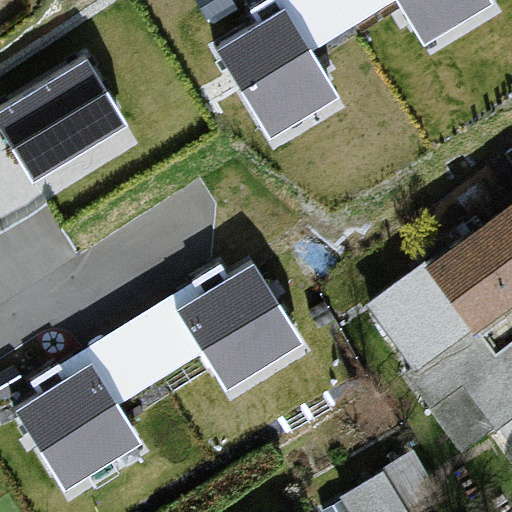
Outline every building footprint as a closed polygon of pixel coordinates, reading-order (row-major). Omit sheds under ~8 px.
[(491,5),(487,0),(399,0),(427,45),(491,5)] [(337,99),(283,12),(219,51),(273,139),(337,99)] [(84,58),(0,108),(0,124),(32,178),(124,124),(84,58)] [(511,184),(409,252),(461,331),(511,297),(511,184)] [(300,342),(250,261),(176,306),(225,387),(300,342)] [(141,447),(91,366),(16,411),(66,492),(141,447)] [(324,483),(335,511),(413,511),(402,483),(428,473),(417,445),(324,483)]
